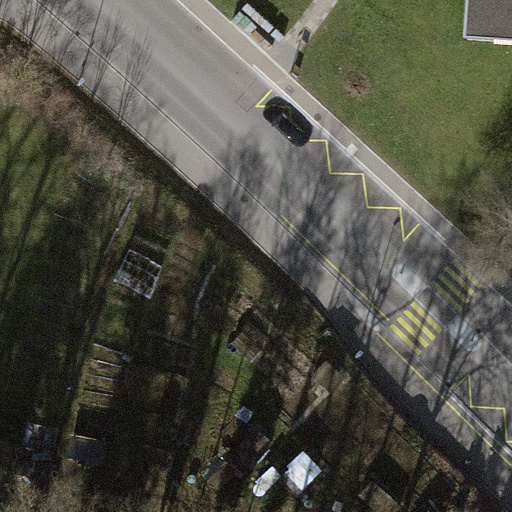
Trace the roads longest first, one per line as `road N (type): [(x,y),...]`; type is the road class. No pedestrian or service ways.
road 1 (tertiary): [(98,0),(437,306),(511,385)]
road 2 (track): [(0,504),(245,511)]
